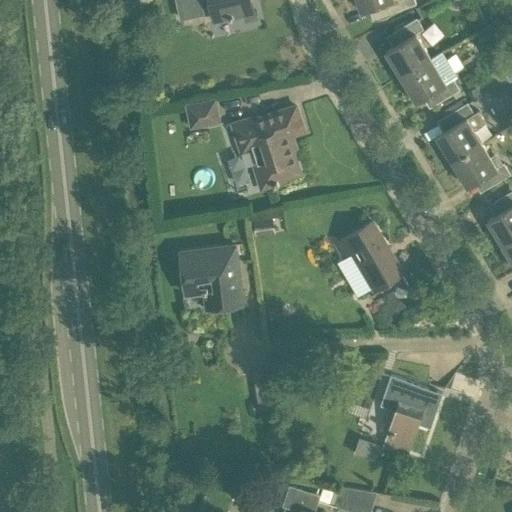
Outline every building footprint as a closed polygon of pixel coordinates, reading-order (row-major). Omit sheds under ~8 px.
[(149,0),(128,0),(130,15),(151,12),(149,0)] [(209,0),(214,21),(253,12),(250,0),(209,0)] [(357,0),(361,10),(376,5),(380,17),(416,4),(414,0),(357,0)] [(401,76),(431,58),(416,33),(423,29),(416,17),(393,31),(399,43),(386,51),(401,76)] [(443,51),(431,58),(401,76),(416,101),(430,93),(436,103),(460,89),(453,78),(457,75),(443,51)] [(511,62),(502,69),(510,81),(511,79),(511,62)] [(189,128),(221,123),(216,97),(185,102),(189,128)] [(452,160),(482,142),(474,129),(486,122),(478,109),(474,112),(467,101),(444,116),(450,127),(437,135),(452,160)] [(304,131),(296,105),(255,118),(254,116),(232,123),(239,146),(251,142),(259,165),(255,166),(262,189),(278,183),(277,180),(301,172),(292,147),(290,147),(287,136),(304,131)] [(482,142),(452,160),(467,186),(481,177),(487,188),(510,174),(504,162),(496,167),(482,142)] [(511,238),(511,189),(495,200),(501,211),(487,219),(503,245),(511,238)] [(255,235),(275,233),(273,217),(253,220),(255,235)] [(402,271),(372,221),(336,243),(344,256),(352,252),(373,288),(402,271)] [(511,238),(503,245),(511,260),(511,238)] [(243,302),(236,244),(181,250),(186,293),(205,290),(206,306),(243,302)] [(385,315),(395,328),(415,313),(405,300),(385,315)] [(259,409),(278,406),(272,369),(254,372),(259,409)] [(431,427),(443,392),(427,386),(391,374),(380,404),(397,410),(386,442),(407,449),(416,422),(431,427)] [(315,511),(321,493),(289,483),(282,505),(288,507),(286,511),(315,511)] [(337,487),(331,507),(349,511),(369,511),(375,495),(337,487)] [(194,495),(184,497),(187,510),(197,508),(194,495)]
